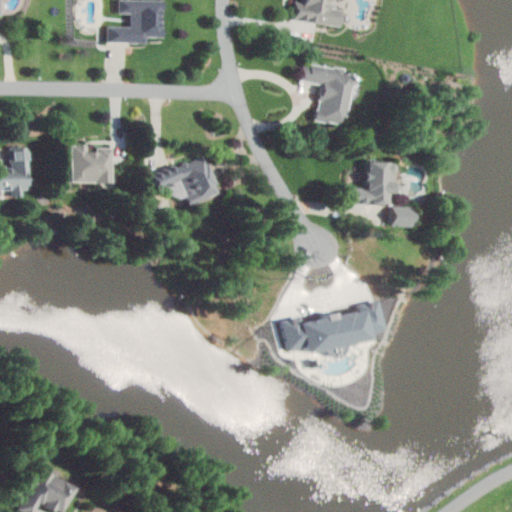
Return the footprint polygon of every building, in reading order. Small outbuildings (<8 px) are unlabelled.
[(162,0),(117,0),(118,12),(130,12),(129,25),(106,25),(106,41),(146,42),(146,35),(162,36),(162,0)] [(340,25),(342,8),(330,6),(330,0),(302,0),(302,3),(295,2),(293,19),(340,25)] [(300,80),(320,82),(315,119),(345,123),(351,68),(302,63),(300,80)] [(109,182),(110,147),(85,147),(85,143),(69,143),(68,181),(109,182)] [(26,145),(8,145),(8,165),(0,165),(0,189),(7,189),(7,195),(19,195),(19,186),(27,186),(26,145)] [(179,178),(188,203),(220,192),(205,154),(152,174),(157,187),(179,178)] [(348,186),(362,187),(362,180),(360,181),(360,170),(362,170),(363,160),(390,161),(392,163),(392,170),(390,173),(389,181),(391,184),(391,190),(389,192),(386,192),(385,204),(346,202),(347,198),(348,186)] [(411,225),(411,206),(391,205),(390,225),(411,225)] [(280,319),(285,350),(305,346),(306,351),(371,340),(370,332),(383,329),(378,299),(362,302),(364,308),(299,320),(299,316),(280,319)] [(56,511),(61,511),(75,486),(37,468),(17,508),(24,511),(32,511),(38,501),(43,504),(42,505),(56,511)]
